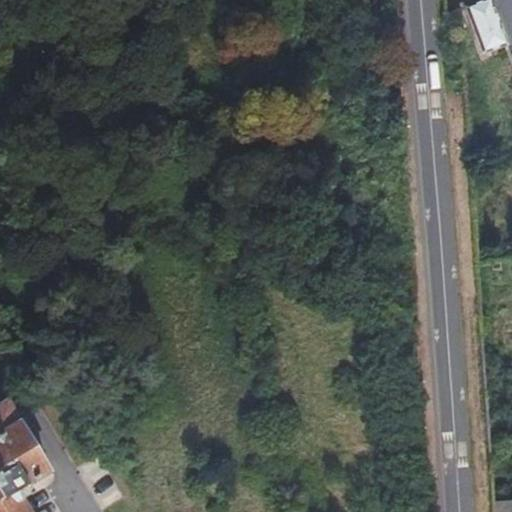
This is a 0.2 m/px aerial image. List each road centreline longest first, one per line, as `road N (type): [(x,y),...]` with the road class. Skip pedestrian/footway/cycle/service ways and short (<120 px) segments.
road 1 (unclassified): [(457,511),(420,0)]
road 2 (track): [(81,511),(58,456),(0,386)]
